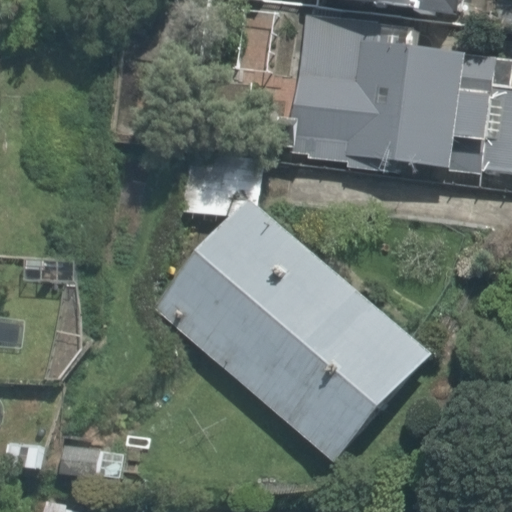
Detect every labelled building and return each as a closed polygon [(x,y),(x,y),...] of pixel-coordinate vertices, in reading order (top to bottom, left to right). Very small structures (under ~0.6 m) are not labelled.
[(315,0),(315,2),(466,25),(469,0),(315,0)] [(511,0),(500,0),(497,33),(511,34),(511,0)] [(489,173),(511,175),(511,62),(423,52),(425,30),(313,17),(301,121),(287,119),(283,154),(313,158),(313,161),(354,166),(353,171),(404,177),(406,167),(489,177),(489,173)] [(277,219),(267,211),(272,163),(203,155),(197,214),(242,219),(223,241),(162,314),(347,470),(441,357),(277,219)] [(66,476),(113,482),(118,443),(72,437),(66,476)] [(439,511),(511,511),(511,498),(442,490),(439,511)] [(66,503),(46,498),(42,511),(71,511),(64,510),(66,503)]
